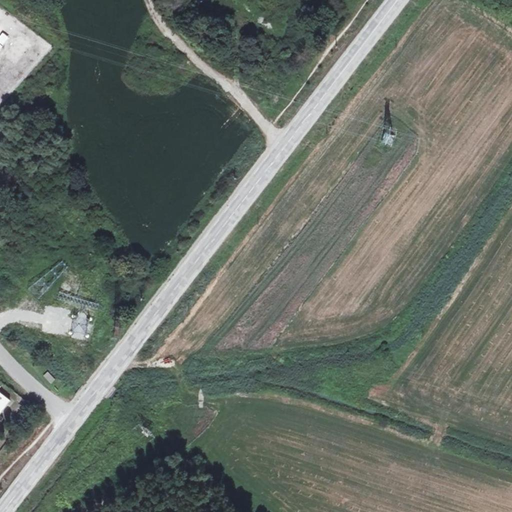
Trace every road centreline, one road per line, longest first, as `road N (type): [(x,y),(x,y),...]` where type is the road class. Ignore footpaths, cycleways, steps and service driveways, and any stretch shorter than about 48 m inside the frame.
road 1 (tertiary): [(287,144),(3,511)]
road 2 (tertiary): [(398,0),(287,144)]
road 3 (unclassified): [(287,144),(181,43)]
